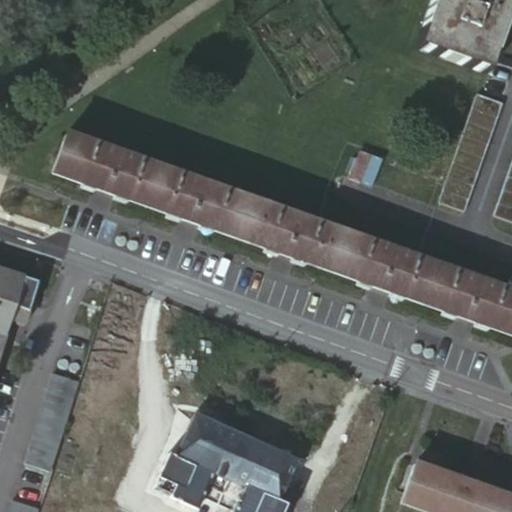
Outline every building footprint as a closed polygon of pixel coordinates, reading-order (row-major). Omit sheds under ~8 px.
[(511,0),(434,0),(417,51),(488,75),(511,5),(511,0)] [(505,106),(480,97),(440,206),(466,215),(505,106)] [(511,340),(511,297),(67,139),(53,176),(511,340)] [(511,171),(495,219),(511,225),(511,171)] [(0,382),(14,337),(0,332),(0,326),(4,325),(5,323),(11,323),(11,322),(15,307),(40,315),(48,285),(0,271),(0,382)] [(15,307),(11,322),(36,330),(40,315),(15,307)] [(51,465),(77,382),(51,374),(26,455),(51,465)] [(225,487),(244,440),(192,416),(171,464),(189,472),(181,488),(203,497),(209,481),(225,487)] [(272,511),(295,462),(244,440),(225,487),(242,495),(234,511),(272,511)] [(49,472),(51,465),(26,455),(23,465),(49,472)] [(164,480),(171,464),(161,459),(149,487),(176,499),(181,488),(164,480)] [(189,472),(171,464),(164,480),(181,488),(189,472)] [(511,511),(511,502),(474,489),(461,484),(413,466),(400,504),(422,511),(511,511)] [(463,479),(461,484),(474,489),(476,484),(463,479)] [(8,511),(37,511),(38,510),(11,502),(8,511)]
